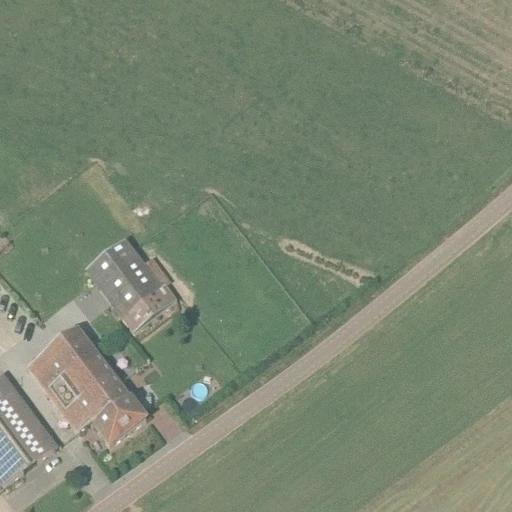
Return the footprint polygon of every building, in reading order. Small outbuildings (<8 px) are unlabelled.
[(134,337),(175,305),(164,290),(162,292),(151,278),(126,245),(87,274),(134,337)] [(162,292),(164,290),(170,286),(159,272),(151,278),(162,292)] [(110,451),(146,424),(78,334),(28,371),(78,438),(93,425),(95,428),(94,430),(110,451)] [(138,373),(124,384),(132,394),(146,382),(138,373)] [(211,374),(184,398),(194,409),(221,386),(211,374)] [(3,378),(0,380),(0,487),(3,492),(57,453),(3,378)]
